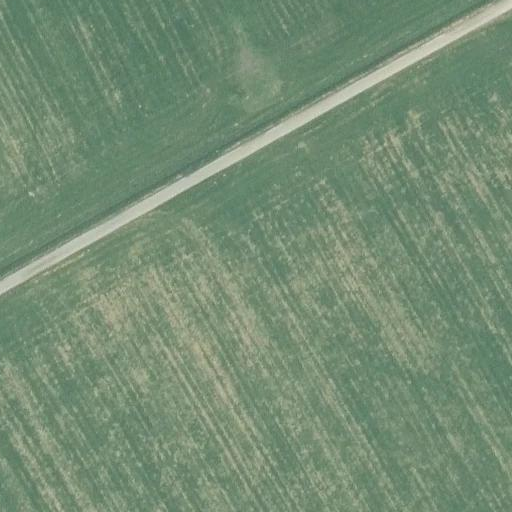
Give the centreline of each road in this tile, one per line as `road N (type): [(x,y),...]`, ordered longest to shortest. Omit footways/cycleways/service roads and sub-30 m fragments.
road 1 (track): [(0,290),(511,3)]
road 2 (track): [(0,247),(441,0)]
